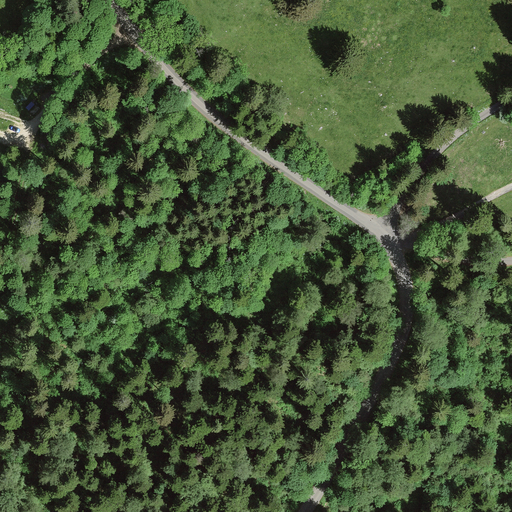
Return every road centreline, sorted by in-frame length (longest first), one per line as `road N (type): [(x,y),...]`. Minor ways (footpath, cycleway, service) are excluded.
road 1 (tertiary): [(109,0),(218,122),(378,231)]
road 2 (tertiary): [(378,231),(403,277),(402,332),(306,511)]
road 3 (unclassified): [(378,231),(436,152),(511,98)]
road 4 (track): [(389,244),(511,260)]
